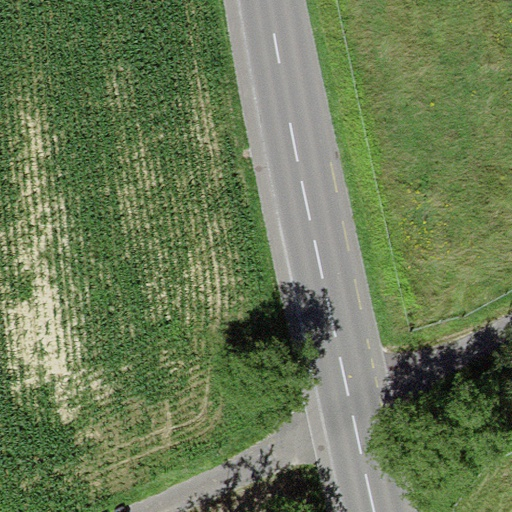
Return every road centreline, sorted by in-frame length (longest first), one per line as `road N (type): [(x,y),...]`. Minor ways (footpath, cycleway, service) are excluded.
road 1 (secondary): [(373,511),(272,0)]
road 2 (track): [(129,511),(511,321)]
